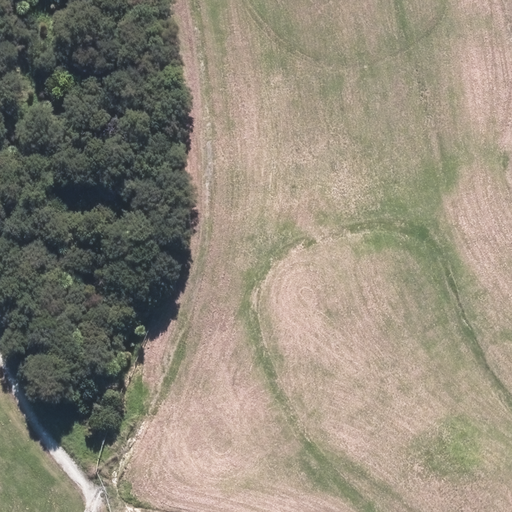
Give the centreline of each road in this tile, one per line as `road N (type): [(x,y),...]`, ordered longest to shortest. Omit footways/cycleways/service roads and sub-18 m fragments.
road 1 (unknown): [(356,511),(280,413),(256,349),(248,313),(272,257),(312,237),(376,227),(405,228),(429,243),(476,364),(511,408)]
road 2 (unknown): [(148,511),(130,507),(115,487),(116,472),(152,405),(207,210),(188,0)]
